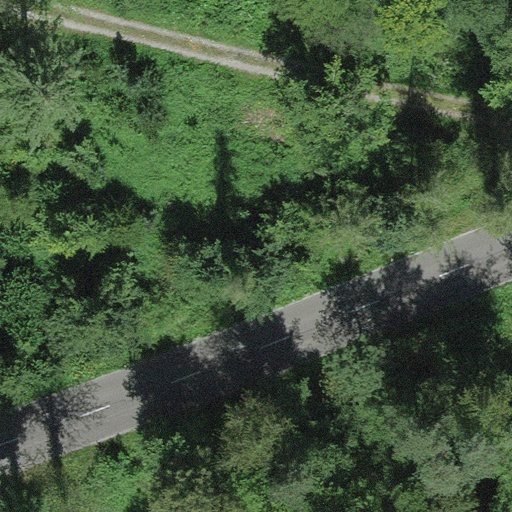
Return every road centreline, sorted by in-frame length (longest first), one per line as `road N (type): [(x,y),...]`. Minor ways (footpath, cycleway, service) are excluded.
road 1 (unclassified): [(0,445),(511,247)]
road 2 (track): [(511,114),(23,0)]
